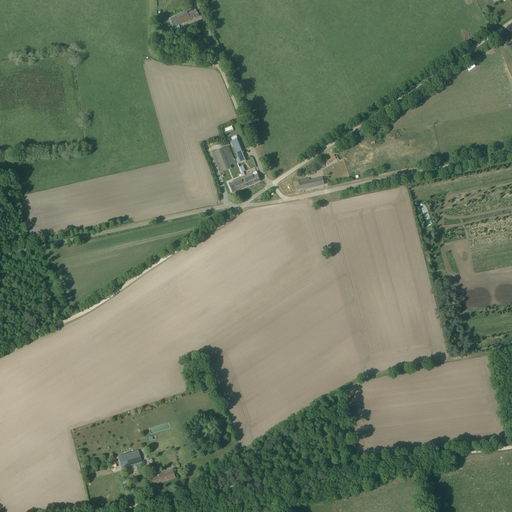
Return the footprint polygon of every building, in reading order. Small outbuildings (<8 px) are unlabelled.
[(176,16),(180,24),(199,16),(196,9),(188,13),(187,11),(176,16)] [(238,159),(236,159),(238,164),(246,161),(242,150),(237,139),(231,142),(229,143),(231,146),(232,146),(235,153),(238,159)] [(237,166),(233,155),(229,146),(212,153),(220,173),(237,166)] [(338,161),(340,160),(337,156),(335,157),(334,155),(331,157),(332,159),(325,163),(326,165),(337,159),(338,161)] [(243,177),(243,179),(244,178),(245,180),(248,186),(260,181),(256,171),(245,176),(243,177)] [(243,179),(243,177),(233,181),(229,183),(233,192),(248,186),(245,180),(244,178),(243,179)] [(310,181),(309,179),(308,179),(310,188),(324,184),(322,178),(310,181)] [(297,191),(310,188),(308,179),(295,182),(297,191)] [(151,433),(170,429),(169,424),(149,428),(151,433)] [(138,452),(118,458),(121,467),(141,461),(138,452)] [(175,477),(172,470),(159,475),(160,476),(155,477),(155,476),(151,477),(153,485),(175,477)]
